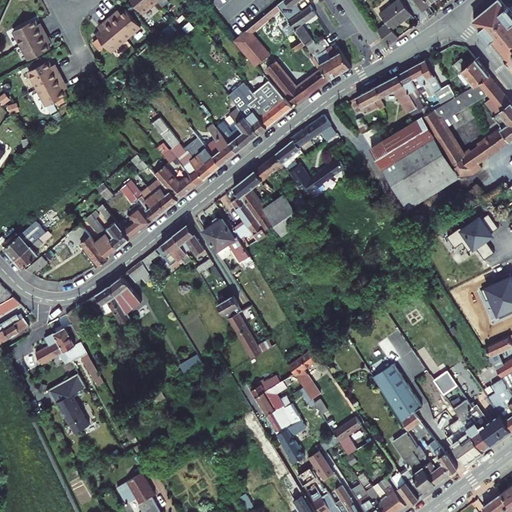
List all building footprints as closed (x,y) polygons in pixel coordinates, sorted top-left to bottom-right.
[(164,3),(161,0),(136,0),(149,15),(164,3)] [(283,0),(278,5),(281,9),(289,20),(299,13),(296,8),(294,6),(300,0),(283,0)] [(300,0),(294,6),(296,8),(306,0),(300,0)] [(412,13),(401,0),(398,0),(381,14),(387,22),(378,29),(388,45),(399,37),(392,28),(412,13)] [(431,2),(433,0),(416,0),(424,10),(426,9),(430,6),(433,4),(431,2)] [(511,11),(508,6),(507,8),(500,0),(497,0),(474,20),(482,29),(481,30),(490,41),(491,40),(510,63),(511,61),(511,11)] [(257,66),(270,54),(253,33),(281,9),(278,5),(235,40),(257,66)] [(317,14),(311,5),(299,13),(289,20),(301,36),(307,44),(315,56),(326,49),(330,46),(324,38),(316,44),(302,24),(317,14)] [(430,15),(434,12),(430,6),(426,9),(430,15)] [(113,19),(131,40),(146,28),(131,10),(122,17),(119,14),(113,19)] [(21,43),(47,31),(43,24),(39,26),(34,15),(13,25),(21,43)] [(131,40),(113,19),(107,24),(110,28),(101,35),(116,53),(131,40)] [(47,31),(21,43),(29,60),(51,50),(46,40),(50,38),(47,31)] [(307,44),(301,36),(290,43),(296,52),(307,44)] [(341,72),(351,66),(342,51),(336,54),(331,46),(330,46),(326,49),(341,72)] [(320,63),(331,78),(341,72),(326,49),(315,56),(320,63)] [(296,103),(331,78),(320,63),(315,56),(311,58),(319,69),(297,86),(276,60),(267,68),(296,103)] [(460,73),(463,70),(475,86),(479,83),(489,75),(476,58),(468,65),(462,57),(453,65),(460,73)] [(442,88),(426,59),(420,63),(436,91),(442,88)] [(38,87),(64,75),(60,68),(56,70),(52,60),(30,70),(38,87)] [(430,95),(436,91),(420,63),(410,68),(415,78),(413,79),(417,88),(424,84),(430,95)] [(432,112),(428,106),(424,108),(418,97),(421,95),(417,88),(413,79),(415,78),(410,68),(399,74),(418,107),(423,117),(432,112)] [(377,86),(382,96),(396,89),(408,112),(409,111),(418,107),(399,74),(377,86)] [(64,75),(38,87),(47,105),(68,95),(63,85),(67,82),(64,75)] [(511,140),(511,102),(489,75),(479,83),(487,93),(491,97),(486,102),(491,109),(497,104),(502,110),(496,114),(494,116),(504,128),(479,145),(487,157),(511,140),(511,141),(511,140)] [(249,103),(267,127),(292,107),(269,80),(254,92),(257,97),(249,103)] [(239,107),(260,133),(267,127),(249,103),(257,97),(254,92),(245,81),(229,94),(239,107)] [(481,97),(486,102),(491,97),(487,93),(479,83),(475,86),(473,87),(481,97)] [(456,97),(449,84),(442,88),(436,91),(437,93),(443,105),(456,97)] [(377,86),(352,99),(358,111),(363,108),(366,113),(379,106),(380,109),(386,106),(381,97),(382,96),(377,86)] [(435,136),(448,128),(447,127),(443,119),(456,112),(481,97),(473,87),(456,97),(443,105),(435,110),(432,112),(423,117),(435,136)] [(497,104),(491,109),(496,114),(502,110),(497,104)] [(224,120),(217,126),(238,151),(260,133),(239,107),(230,114),(240,126),(233,132),(224,120)] [(409,111),(415,122),(423,117),(418,107),(409,111)] [(443,119),(447,127),(460,119),(456,112),(443,119)] [(307,126),(314,136),(321,132),(332,124),(325,114),(307,126)] [(198,183),(214,171),(199,153),(195,157),(188,149),(181,140),(180,141),(176,135),(161,116),(153,122),(173,147),(171,148),(164,153),(171,162),(177,157),(191,174),(198,183)] [(369,129),(369,128),(367,123),(365,123),(362,117),(357,119),(362,131),(363,131),(369,129)] [(415,122),(410,125),(447,185),(461,177),(460,176),(453,164),(449,159),(440,143),(435,136),(423,117),(415,122)] [(221,164),(238,151),(217,126),(214,123),(208,128),(216,138),(207,146),(221,164)] [(321,132),(327,141),(338,134),(332,124),(321,132)] [(199,153),(214,171),(221,164),(207,146),(191,125),(184,131),(194,144),(195,143),(201,151),(199,153)] [(408,209),(447,185),(410,125),(372,148),(408,209)] [(293,139),(299,147),(314,136),(307,126),(292,137),(293,139)] [(435,136),(440,143),(452,135),(448,128),(435,136)] [(181,140),(188,149),(191,146),(185,139),(186,138),(181,131),(176,135),(180,141),(181,140)] [(440,143),(449,159),(462,151),(452,135),(440,143)] [(299,147),(293,139),(276,153),(284,162),(287,165),(292,162),(291,160),(294,158),(292,155),(300,149),(299,147)] [(158,147),(164,153),(171,148),(165,141),(158,147)] [(479,145),(472,150),(480,162),(487,157),(479,145)] [(453,164),(460,176),(472,175),(482,168),(479,162),(480,162),(472,150),(465,155),(453,164)] [(449,159),(453,164),(465,155),(462,151),(449,159)] [(138,153),(132,158),(142,170),(148,164),(138,153)] [(262,164),(270,174),(271,173),(283,164),(284,163),(284,162),(276,153),(262,164)] [(340,157),(311,177),(301,162),(298,164),(294,158),(291,160),(292,162),(287,165),(298,185),(304,195),(346,167),(340,157)] [(270,174),(262,164),(256,170),(263,179),(270,174)] [(283,164),(271,173),(277,181),(289,171),(283,164)] [(179,199),(198,183),(191,174),(180,183),(164,165),(156,172),(160,177),(171,190),(179,199)] [(263,179),(256,170),(234,187),(241,195),(266,231),(276,224),(264,207),(250,189),(263,179)] [(149,186),(167,209),(179,199),(171,190),(160,177),(149,186)] [(155,219),(167,209),(149,186),(142,192),(131,179),(127,183),(139,198),(155,219)] [(104,182),(99,186),(105,192),(103,193),(108,199),(114,194),(104,182)] [(127,183),(122,187),(133,203),(139,198),(127,183)] [(292,188),(298,197),(302,194),(298,185),(292,188)] [(284,235),(305,220),(298,210),(291,201),(285,192),(264,207),(276,224),(284,235)] [(298,197),(291,201),(298,210),(308,203),(302,195),(302,194),(298,197)] [(239,235),(243,243),(246,241),(244,237),(248,234),(249,235),(253,232),(259,240),(268,234),(266,231),(241,195),(232,201),(246,222),(235,229),(239,235)] [(112,224),(105,229),(119,247),(131,238),(124,229),(117,220),(104,203),(99,207),(112,224)] [(134,221),(124,229),(131,238),(152,221),(140,206),(129,214),(134,221)] [(107,257),(119,247),(105,229),(96,218),(92,213),(86,218),(102,236),(95,242),(107,257)] [(502,231),(492,216),(484,222),(483,221),(466,232),(464,229),(450,239),(458,250),(465,245),(471,254),(478,249),(487,262),(497,255),(488,243),(487,240),(494,236),(502,231)] [(245,266),(254,260),(246,247),(243,243),(239,235),(235,238),(222,218),(221,219),(217,217),(214,219),(214,223),(204,230),(217,250),(229,242),(232,247),(245,266)] [(46,224),(41,218),(10,244),(20,256),(37,242),(32,236),(46,224)] [(80,223),(68,233),(78,245),(82,242),(100,266),(109,259),(107,257),(95,242),(80,223)] [(175,234),(186,251),(192,247),(197,255),(205,248),(189,223),(175,234)] [(59,233),(54,227),(37,242),(20,256),(27,264),(44,251),(41,247),(59,233)] [(183,260),(189,255),(186,251),(175,234),(158,248),(173,267),(183,260)] [(229,242),(217,250),(223,259),(230,255),(231,252),(232,250),(231,248),(232,247),(229,242)] [(142,260),(149,271),(155,266),(150,261),(158,254),(155,250),(142,260)] [(46,253),(37,261),(42,268),(52,260),(46,253)] [(189,255),(183,260),(186,263),(191,259),(189,255)] [(197,267),(199,272),(214,263),(211,257),(196,266),(197,267)] [(142,260),(128,271),(135,280),(141,276),(146,282),(152,277),(149,271),(142,260)] [(220,271),(214,263),(199,272),(205,281),(220,271)] [(511,276),(510,272),(502,276),(503,279),(482,288),(487,299),(492,297),(501,317),(511,311),(511,276)] [(128,312),(141,301),(129,284),(122,275),(111,284),(128,312)] [(12,294),(0,281),(0,300),(2,303),(6,301),(12,294)] [(124,326),(133,321),(128,312),(111,284),(90,298),(97,308),(100,305),(105,313),(114,309),(124,326)] [(129,284),(141,301),(142,300),(129,284)] [(243,309),(234,295),(218,303),(228,319),(229,318),(239,312),(243,309)] [(0,342),(1,343),(30,326),(22,312),(18,315),(18,314),(0,324),(0,314),(21,303),(14,296),(0,304),(0,342)] [(72,323),(78,332),(85,327),(75,308),(67,313),(72,323)] [(229,318),(252,357),(262,351),(258,345),(239,312),(229,318)] [(97,384),(104,380),(78,332),(72,323),(55,332),(65,350),(66,349),(70,356),(72,360),(82,354),(84,360),(97,384)] [(65,350),(55,332),(46,337),(50,345),(36,352),(43,363),(60,353),(64,360),(70,356),(66,349),(65,350)] [(489,356),(496,367),(504,363),(500,352),(511,346),(511,340),(509,335),(506,336),(485,345),(491,355),(489,356)] [(265,349),(273,345),(269,338),(261,343),(265,349)] [(318,344),(314,347),(321,357),(325,354),(318,344)] [(305,386),(313,398),(321,392),(305,368),(321,357),(314,347),(290,365),(296,373),(300,379),(305,386)] [(199,354),(182,364),(186,371),(203,361),(199,354)] [(496,367),(502,377),(511,371),(511,358),(504,363),(496,367)] [(374,375),(403,421),(415,411),(423,406),(395,362),(374,375)] [(448,370),(435,379),(445,394),(458,385),(448,370)] [(511,371),(502,377),(503,378),(508,386),(511,383),(511,371)] [(58,402),(59,404),(75,395),(73,393),(86,385),(79,372),(48,389),(56,403),(58,402)] [(267,416),(277,433),(302,419),(288,396),(282,399),(278,393),(300,379),(296,373),(282,382),(267,390),(278,409),(267,416)] [(267,390),(282,382),(277,374),(265,381),(264,379),(257,383),(259,386),(255,388),(252,390),(267,416),(278,409),(267,390)] [(511,392),(508,386),(503,378),(492,385),(496,392),(488,397),(500,413),(511,430),(511,429),(511,392)] [(309,401),(313,398),(305,386),(299,389),(308,402),(309,401)] [(476,406),(477,405),(482,402),(475,393),(468,398),(471,403),(473,402),(476,406)] [(85,414),(75,395),(59,404),(75,432),(90,424),(85,415),(85,414)] [(316,403),(323,414),(329,410),(321,398),(315,402),(316,403)] [(505,435),(493,418),(488,421),(477,405),(476,406),(473,402),(471,403),(468,398),(461,403),(467,412),(469,410),(493,444),(505,435)] [(493,444),(469,410),(467,412),(461,403),(454,407),(461,417),(464,421),(471,433),(484,451),(493,444)] [(291,473),(254,411),(241,418),(279,481),(291,473)] [(415,411),(403,421),(409,430),(412,428),(422,420),(415,411)] [(500,413),(493,418),(505,435),(511,430),(500,413)] [(340,440),(349,454),(357,449),(348,434),(362,425),(356,416),(334,431),(336,433),(340,440)] [(464,421),(461,417),(449,425),(454,432),(447,437),(467,463),(484,451),(471,433),(464,421)] [(302,419),(277,433),(295,463),(306,456),(293,434),(307,426),(302,419)] [(421,437),(429,430),(422,420),(412,428),(421,437)] [(408,431),(394,440),(407,458),(405,459),(411,467),(402,474),(419,496),(436,483),(414,450),(418,446),(408,431)] [(336,433),(332,436),(336,442),(340,440),(336,433)] [(336,442),(332,436),(322,442),(326,449),(336,442)] [(436,439),(431,443),(436,450),(441,446),(436,439)] [(431,443),(428,445),(435,455),(437,454),(438,455),(451,473),(458,468),(447,451),(446,452),(441,446),(436,450),(431,443)] [(430,461),(419,445),(418,446),(414,450),(436,483),(451,473),(438,455),(430,461)] [(325,478),(334,472),(320,450),(310,456),(315,464),(317,467),(325,478)] [(298,475),(304,485),(316,476),(312,469),(311,467),(298,475)] [(143,471),(118,486),(128,503),(138,497),(141,502),(153,495),(156,493),(143,471)] [(400,471),(392,478),(411,504),(420,497),(419,496),(402,474),(400,471)] [(291,501),(294,499),(297,497),(290,486),(297,482),(291,473),(279,481),(291,501)] [(367,490),(375,503),(377,502),(384,511),(396,511),(397,511),(407,504),(387,477),(373,486),(367,490)] [(315,511),(297,482),(290,486),(297,497),(294,499),(301,511),(315,511)] [(322,496),(331,511),(334,509),(338,506),(337,505),(336,502),(329,492),(327,493),(320,482),(315,485),(322,496)] [(362,482),(352,489),(367,511),(384,511),(377,502),(375,503),(367,490),(364,486),(362,482)] [(370,482),(364,486),(367,490),(373,486),(370,482)] [(361,511),(344,484),(342,485),(339,487),(337,484),(334,486),(342,498),(343,501),(337,505),(338,506),(342,511),(361,511)] [(511,484),(502,493),(511,506),(511,484)] [(489,511),(511,511),(511,506),(502,493),(484,506),(489,511)] [(139,503),(143,510),(157,502),(153,495),(141,502),(139,503)] [(248,495),(242,498),(247,507),(253,503),(248,495)] [(315,501),(321,511),(329,511),(331,511),(322,496),(315,501)] [(143,510),(143,511),(153,511),(160,508),(157,502),(143,510)]
